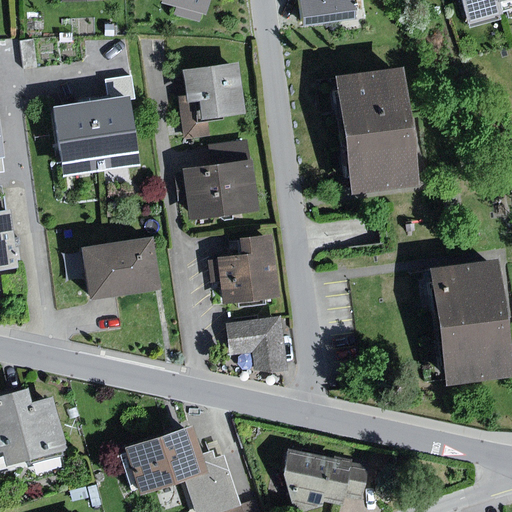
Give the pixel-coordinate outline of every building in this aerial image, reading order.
[(156,0),(200,12),(203,0),(156,0)] [(292,0),(295,23),(348,17),(346,0),(292,0)] [(511,0),(454,0),(460,18),(511,3),(511,0)] [(115,25),(106,25),(106,38),(115,38),(115,25)] [(34,40),(20,42),(23,70),(37,68),(34,40)] [(232,60),(175,67),(179,99),(190,98),(192,117),(204,116),(239,112),(232,60)] [(393,65),(326,73),(341,191),(408,183),(401,124),(393,65)] [(102,77),(104,98),(120,96),(133,94),(130,74),(102,77)] [(104,98),(83,101),(91,166),(122,163),(121,155),(128,154),(120,96),(104,98)] [(190,98),(179,99),(176,99),(180,139),(206,136),(204,116),(192,117),(190,98)] [(91,166),(83,101),(48,106),(56,165),(64,164),(65,170),(91,166)] [(206,146),(208,162),(246,157),(244,140),(206,146)] [(208,162),(175,167),(182,218),(253,208),(246,157),(208,162)] [(0,173),(8,173),(7,158),(0,158),(0,173)] [(7,212),(0,212),(0,273),(20,271),(12,211),(7,212)] [(231,235),(233,251),(267,247),(265,231),(231,235)] [(144,235),(74,244),(81,296),(151,287),(144,235)] [(233,251),(202,255),(206,280),(213,279),(216,301),(273,294),(267,247),(233,251)] [(488,259),(419,268),(434,383),(503,374),(495,315),(488,259)] [(276,315),(223,322),(225,354),(248,352),(250,369),(283,371),(276,315)] [(18,388),(3,392),(21,457),(23,464),(64,453),(48,392),(21,399),(18,388)] [(3,392),(0,392),(0,462),(21,457),(3,392)] [(184,423),(116,444),(132,493),(179,477),(190,511),(203,511),(205,511),(236,502),(220,453),(211,455),(208,448),(193,453),(184,423)] [(348,457),(281,442),(275,471),(290,511),(296,511),(317,505),(318,499),(337,503),(340,493),(347,460),(348,457)] [(365,464),(347,460),(340,493),(357,497),(365,464)] [(95,483),(66,491),(69,501),(87,496),(90,506),(101,503),(95,483)] [(258,511),(253,496),(236,502),(238,511),(258,511)] [(238,511),(236,502),(205,511),(204,511),(238,511)]
